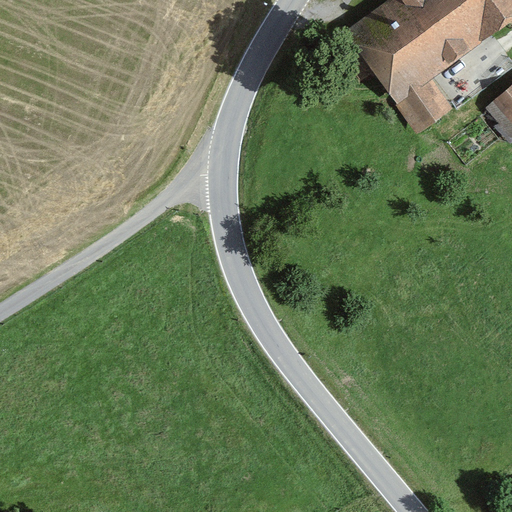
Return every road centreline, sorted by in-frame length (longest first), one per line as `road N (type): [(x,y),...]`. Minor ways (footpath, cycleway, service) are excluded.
road 1 (tertiary): [(223,175),(236,264),(256,312),(412,511)]
road 2 (unclassified): [(0,313),(195,177),(223,175)]
road 3 (tertiary): [(293,0),(239,98),(223,175)]
